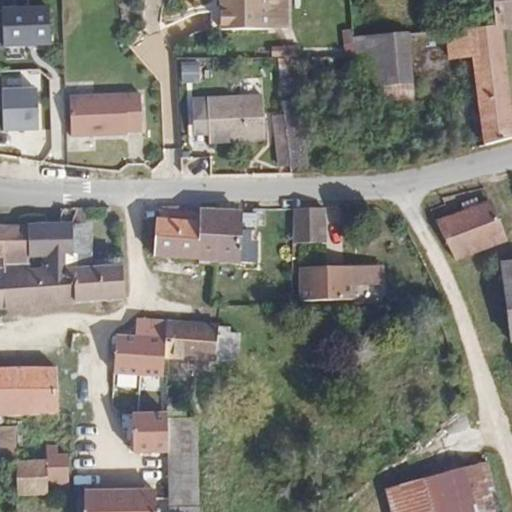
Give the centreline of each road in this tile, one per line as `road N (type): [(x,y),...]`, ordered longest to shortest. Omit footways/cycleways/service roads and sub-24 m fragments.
road 1 (residential): [(141,196),(405,180),(511,154)]
road 2 (track): [(511,477),(405,180)]
road 3 (residential): [(0,334),(96,329),(132,312),(144,288),(141,196)]
road 4 (unknown): [(96,329),(93,356),(108,427),(120,449),(146,461)]
road 5 (residential): [(0,192),(141,196)]
